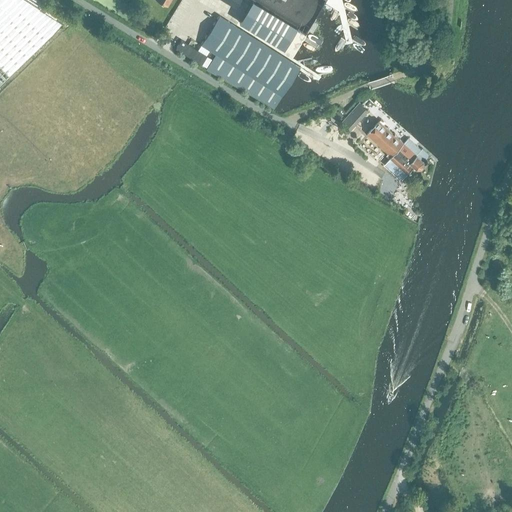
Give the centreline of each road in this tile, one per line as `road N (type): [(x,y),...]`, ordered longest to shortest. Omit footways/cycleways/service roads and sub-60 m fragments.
road 1 (residential): [(384,511),(511,173)]
road 2 (residential): [(74,0),(284,123)]
road 3 (trunk): [(112,511),(0,388)]
